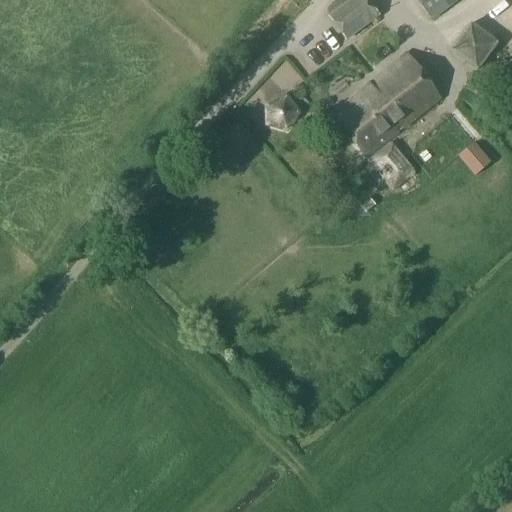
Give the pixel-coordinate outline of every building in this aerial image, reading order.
[(351,0),(329,17),(346,40),(377,15),(365,0),(351,0)] [(454,0),(416,0),(430,19),(454,0)] [(497,44),(469,24),(449,51),(476,72),(497,44)] [(439,98),(406,54),(333,116),(365,158),(439,98)] [(341,85),(333,76),(339,71),(333,65),(314,82),(327,97),(341,85)] [(285,99),(267,107),(268,125),(286,130),(297,114),(285,99)] [(414,173),(390,143),(368,160),(392,190),(414,173)] [(472,144),(459,156),(472,171),(485,159),(472,144)]
